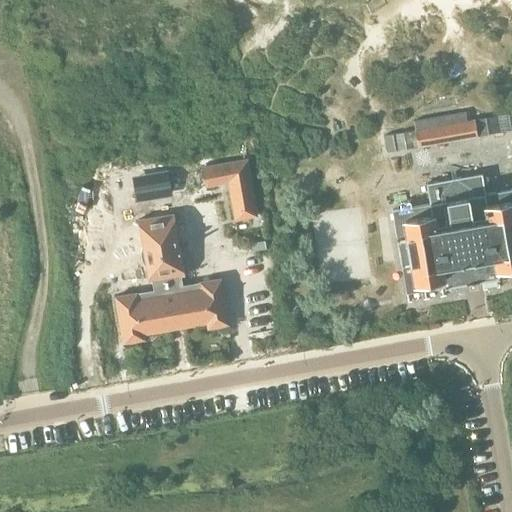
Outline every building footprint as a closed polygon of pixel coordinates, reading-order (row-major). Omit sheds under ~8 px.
[(477,137),(475,128),(474,119),(451,123),(450,117),(414,123),(418,147),(477,137)] [(201,168),(193,169),(196,188),(204,186),(205,188),(227,184),(234,221),(257,217),(247,159),(201,167),(201,168)] [(165,174),(134,180),(137,199),(169,194),(165,174)] [(511,190),(511,189),(484,194),(481,174),(426,184),(427,191),(423,192),(424,197),(428,197),(429,204),(391,211),(405,293),(443,287),(511,274),(511,190)] [(139,225),(114,229),(117,247),(141,243),(142,246),(141,249),(140,252),(140,255),(141,257),(141,260),(142,263),(144,265),(145,268),(148,282),(152,281),(153,290),(115,296),(123,343),(144,340),(142,330),(149,329),(149,330),(157,331),(164,330),(170,326),(170,323),(177,322),(177,325),(185,326),(192,325),(199,321),(198,320),(205,319),(207,329),(228,325),(220,278),(198,281),(198,282),(182,285),(181,276),(183,276),(172,214),(138,220),(138,221),(139,225)] [(264,241),(248,244),(249,252),(265,249),(264,241)]
